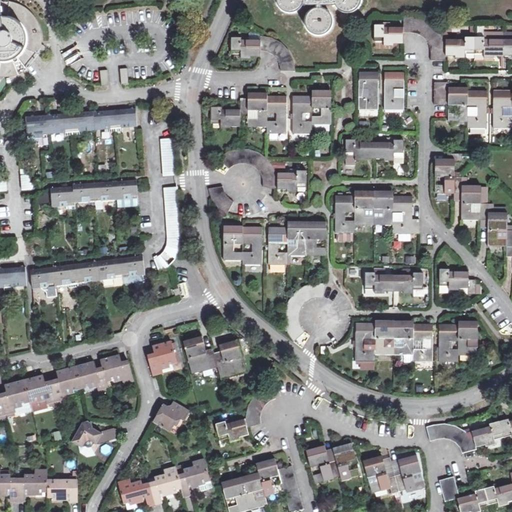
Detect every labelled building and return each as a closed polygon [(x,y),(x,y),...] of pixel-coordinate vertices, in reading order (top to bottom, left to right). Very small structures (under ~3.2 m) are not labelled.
[(0,78),(1,77),(3,78),(7,78),(9,78),(12,77),(15,77),(18,76),(21,75),(24,74),(26,72),(29,71),(31,69),(33,67),(35,65),(37,62),(39,60),(40,57),(42,54),(43,54),(44,54),(45,54),(45,53),(46,53),(46,52),(47,52),(47,51),(47,50),(47,49),(47,48),(46,48),(46,47),(46,46),(45,46),(44,45),(45,39),(45,36),(44,33),(44,30),(43,27),(42,24),(41,21),(39,19),(38,16),(36,14),(34,11),(31,9),(29,7),(26,6),(24,4),(20,2),(15,1),(13,0),(11,0),(8,0),(5,0),(0,1),(0,78)] [(306,5),(307,0),(277,0),(278,1),(279,4),(280,6),(281,8),(283,10),(285,11),(287,12),(289,12),(291,12),(294,12),(298,11),(300,9),(301,8),(303,7),(304,5),(306,5)] [(332,0),(333,5),(336,5),(336,6),(338,8),(339,9),(341,11),(342,11),(343,12),(344,13),(347,13),(348,13),(350,13),(351,13),(353,13),(354,12),(356,11),(357,11),(358,9),(360,7),(362,4),(362,3),(363,0),(362,0),(332,0)] [(322,8),(321,5),(315,5),(315,8),(312,9),(310,10),(309,12),(308,13),(307,14),(306,16),(305,19),(305,20),(305,24),(306,27),(307,29),(307,30),(309,32),(310,33),(312,34),(313,35),(316,36),(318,36),(321,36),(325,35),(326,34),(328,32),(330,30),(331,28),(332,26),(333,25),(333,23),(333,21),(332,18),(331,15),(330,13),(328,11),(327,10),(325,9),(322,8)] [(403,27),(403,31),(413,32),(417,33),(420,34),(422,35),(425,37),(427,28),(428,21),(422,18),(403,18),(403,27)] [(446,54),(446,41),(444,41),(441,30),(432,21),(428,21),(427,28),(425,37),(427,41),(428,43),(430,46),(430,59),(446,60),(446,54)] [(383,27),(383,24),(374,24),(374,41),(384,41),(383,45),(393,45),(393,44),(394,39),(397,38),(397,37),(403,37),(403,31),(403,27),(391,27),(383,27)] [(465,38),(456,37),(446,37),(446,41),(446,54),(455,54),(455,56),(465,56),(466,52),(474,52),(475,35),(465,35),(465,38)] [(495,38),(494,38),(484,38),(484,35),(475,35),(474,52),(484,53),(484,56),(494,57),(494,55),(503,55),(504,39),(495,38)] [(250,57),(250,55),(250,52),(255,52),(254,49),(260,49),(264,50),(267,51),(270,52),(273,54),(276,57),(278,60),(279,63),(280,64),(281,68),(281,70),(296,71),(294,59),(293,56),(292,54),(291,52),(289,50),(288,48),(286,46),(285,44),(283,43),(279,40),(273,38),(269,37),(261,36),(260,38),(240,39),(240,36),(231,37),(231,52),(241,52),(241,57),(250,57)] [(511,38),(504,39),(503,55),(511,55),(511,38)] [(120,71),(121,84),(128,84),(127,71),(120,71)] [(368,97),(360,97),(360,108),(378,108),(378,95),(378,93),(376,93),(376,89),(378,89),(378,72),(360,71),(360,88),(368,88),(368,97)] [(100,73),(101,86),(108,85),(107,72),(100,73)] [(385,93),(385,95),(385,108),(403,109),(404,97),(395,97),(395,89),(404,88),(404,72),(385,72),(385,89),(387,89),(387,93),(385,93)] [(449,102),(449,92),(449,86),(449,80),(435,79),(435,102),(449,102)] [(360,88),(360,97),(368,97),(368,88),(360,88)] [(467,119),(467,114),(467,106),(468,90),(462,89),(462,92),(449,92),(449,102),(448,103),(457,104),(456,111),(448,111),(448,119),(467,119)] [(467,114),(467,119),(467,126),(487,127),(487,110),(487,106),(487,90),(468,90),(467,106),(475,106),(475,115),(467,114)] [(511,90),(494,90),(494,107),(494,110),(494,127),(511,127),(511,115),(504,115),(504,106),(511,106),(511,90)] [(325,95),(313,95),(312,107),(321,107),(321,115),(312,115),(312,120),(312,123),(331,123),(331,92),(325,92),(325,95)] [(240,109),(241,114),(248,114),(248,109),(257,109),(257,117),(248,117),(248,125),(267,125),(267,120),(267,112),(267,95),(260,96),(260,98),(248,98),(241,98),(240,109)] [(287,95),(267,95),(267,112),(275,112),(275,120),(267,120),(267,125),(267,132),(286,133),(287,116),(287,95)] [(313,95),(293,95),(293,112),(295,112),(295,115),(293,115),(293,132),(308,132),(312,132),(312,123),(312,120),(304,120),(304,112),(312,112),(312,107),(313,95)] [(221,106),(211,106),(211,122),(221,122),(220,127),(230,128),(230,125),(240,125),(241,114),(240,109),(231,109),(221,108),(221,106)] [(136,107),(115,109),(117,124),(123,124),(124,126),(130,126),(138,125),(136,107)] [(96,129),(95,111),(95,109),(72,111),(73,127),(82,127),(82,130),(90,130),(96,129)] [(115,109),(95,111),(96,129),(104,129),(112,128),(112,125),(117,124),(115,109)] [(60,132),(67,131),(67,128),(73,127),(72,111),(50,113),(51,132),(60,132)] [(46,136),(46,133),(51,132),(50,113),(28,115),(29,134),(37,133),(37,136),(46,136)] [(112,128),(104,129),(104,132),(131,129),(130,126),(124,126),(123,124),(117,124),(112,125),(112,128)] [(90,133),(90,130),(82,130),(82,127),(73,127),(67,128),(67,131),(60,132),(60,135),(90,133)] [(164,175),(177,174),(175,137),(161,138),(164,175)] [(364,160),(365,158),(374,158),(384,158),(384,160),(393,159),(393,155),(403,156),(403,139),(393,139),(393,142),(384,142),(374,142),(365,141),(355,141),(355,139),(345,139),(345,155),(355,155),(355,160),(364,160)] [(263,184),(277,188),(286,187),(286,189),(296,189),(297,185),(306,185),(306,168),(296,168),(296,171),(287,171),(278,171),(277,178),(276,173),(276,170),(275,168),(274,165),(272,163),(271,160),(269,158),(267,156),(265,154),(263,153),(260,151),(258,150),(255,149),(253,148),(250,147),(245,146),(241,146),(238,146),(236,147),(233,148),(230,148),(228,149),(225,151),(223,152),(220,154),(218,156),(216,158),(215,160),(211,164),(224,171),(226,168),(227,167),(228,166),(230,165),(231,164),(233,163),(234,163),(236,162),(237,162),(239,161),(241,161),(242,161),(244,161),(246,162),(248,162),(249,162),(251,163),(254,165),(256,166),(257,167),(258,168),(259,170),(260,171),(261,172),(262,174),(262,175),(263,177),(263,178),(263,180),(263,182),(263,184)] [(447,162),(434,161),(434,173),(444,173),(443,181),(434,181),(434,190),(453,190),(454,190),(455,172),(455,159),(462,159),(462,153),(462,150),(447,150),(447,155),(447,162)] [(355,155),(345,155),(345,164),(355,164),(355,160),(355,155)] [(20,167),(35,165),(34,158),(20,159),(20,167)] [(36,181),(35,165),(20,167),(22,188),(34,187),(34,181),(36,181)] [(472,199),(480,199),(480,187),(468,187),(468,185),(461,184),(461,182),(461,176),(461,172),(455,172),(454,190),(460,190),(460,216),(480,216),(480,209),(472,209),(472,199)] [(136,177),(115,179),(116,197),(123,197),(131,196),(131,194),(137,193),(137,179),(136,179),(136,177)] [(101,199),(110,198),(116,197),(115,179),(93,181),(94,196),(101,196),(101,199)] [(72,185),(74,201),(80,200),(87,200),(87,197),(94,196),(93,181),(72,183),(72,185)] [(217,205),(226,211),(233,198),(230,197),(229,196),(228,195),(227,194),(226,193),(225,192),(224,191),(223,189),(223,188),(222,187),(222,184),(209,186),(211,197),(217,205)] [(67,205),(67,201),(74,201),(72,185),(50,187),(51,206),(59,206),(67,205)] [(165,251),(176,258),(181,244),(179,188),(165,189),(168,241),(168,242),(167,243),(167,245),(167,246),(167,247),(166,249),(165,251)] [(355,192),(356,194),(355,211),(355,219),(355,223),(373,223),(373,214),(366,214),(366,206),(374,206),(374,194),(361,194),(361,191),(355,192)] [(386,194),(374,194),(374,206),(382,206),(382,214),(373,214),(373,223),(392,223),(393,220),(392,211),(393,194),(393,192),(387,192),(386,194)] [(356,194),(336,194),(335,210),(338,210),(338,214),(335,214),(335,230),(354,231),(355,223),(355,219),(346,219),(346,210),(355,211),(356,194)] [(412,194),(393,194),(392,211),(401,211),(401,220),(393,220),(392,223),(392,231),(419,232),(419,216),(410,216),(410,213),(412,213),(412,194)] [(498,226),(506,226),(506,215),(497,215),(497,213),(487,212),(487,209),(487,199),(480,199),(480,209),(480,216),(487,217),(486,243),(506,243),(506,235),(498,235),(498,226)] [(74,208),(74,201),(67,201),(67,205),(59,206),(59,209),(74,208)] [(289,225),(288,236),(296,236),(295,244),(288,244),(288,249),(288,252),(307,252),(307,222),(300,221),(300,225),(289,225)] [(314,222),(307,222),(307,252),(325,253),(326,244),(317,244),(318,236),(326,236),(326,224),(314,224),(314,222)] [(243,229),(243,241),(250,241),(250,249),(243,249),(243,258),(243,261),(261,262),(262,244),(259,244),(260,241),(262,241),(262,224),(243,224),(243,229)] [(289,225),(269,225),(268,241),(271,241),(271,245),(268,244),(268,262),(270,262),(286,262),(288,262),(288,252),(288,249),(279,249),(279,241),(288,241),(288,236),(289,225)] [(243,258),(243,249),(235,249),(236,241),(243,241),(243,229),(230,229),(230,227),(224,227),(224,258),(243,258)] [(400,232),(400,240),(408,241),(409,233),(400,232)] [(171,265),(176,258),(165,251),(160,256),(155,258),(161,271),(171,265)] [(146,272),(145,260),(142,252),(122,255),(124,271),(131,270),(131,273),(140,272),(140,273),(146,272)] [(122,255),(99,259),(101,279),(109,278),(109,277),(116,276),(116,273),(124,271),(122,255)] [(101,279),(99,259),(76,263),(79,279),(86,278),(87,281),(94,280),(101,279)] [(76,263),(54,266),(57,283),(58,286),(65,285),(73,284),(72,280),(79,279),(76,263)] [(57,283),(54,266),(33,270),(35,289),(43,288),(51,287),(51,283),(57,283)] [(26,267),(15,268),(3,269),(4,285),(11,284),(12,287),(20,286),(27,286),(26,267)] [(468,286),(468,289),(468,292),(470,292),(475,292),(475,277),(468,277),(469,270),(468,270),(459,269),(456,269),(449,269),(449,267),(440,267),(439,283),(448,283),(448,288),(458,288),(458,286),(467,286),(468,286)] [(393,288),(394,272),(384,272),(375,272),(375,269),(365,269),(364,285),(374,285),(374,290),(383,290),(384,288),(393,288)] [(403,272),(394,272),(393,288),(403,288),(403,290),(412,291),(413,286),(422,287),(423,270),(413,269),(413,272),(403,272)] [(109,277),(109,278),(110,280),(140,276),(140,273),(140,272),(131,273),(131,270),(124,271),(116,273),(116,276),(109,277)] [(73,284),(65,285),(65,288),(94,283),(94,280),(87,281),(86,278),(79,279),(72,280),(73,284)] [(325,296),(326,281),(314,282),(306,284),(304,285),(296,291),(290,299),(287,307),(287,309),(286,320),(289,330),(295,338),(296,339),(305,330),(304,328),(304,327),(302,326),(302,324),(301,323),(300,322),(300,320),(300,319),(299,317),(299,316),(299,314),(299,313),(300,311),(300,310),(301,308),(301,307),(302,305),(303,304),(305,302),(308,300),(310,299),(312,298),(315,297),(317,296),(320,296),(325,296)] [(51,287),(43,288),(48,292),(49,297),(59,296),(58,286),(57,283),(51,283),(51,287)] [(375,321),(356,320),(356,338),(358,338),(358,342),(355,342),(355,357),(374,358),(374,351),(374,346),(366,346),(366,338),(374,338),(375,321)] [(382,321),(375,321),(374,338),(374,346),(374,351),(394,352),(394,342),(385,342),(386,335),(394,335),(394,323),(382,323),(382,321)] [(406,324),(394,323),(394,335),(402,335),(401,342),(394,342),(394,352),(404,352),(413,352),(413,347),(413,338),(413,321),(406,321),(406,324)] [(433,322),(413,321),(413,338),(421,339),(421,347),(413,347),(413,352),(413,358),(432,359),(432,347),(432,342),(430,342),(430,339),(432,338),(433,322)] [(459,322),(439,322),(438,339),(441,339),(441,342),(439,342),(439,358),(458,359),(458,352),(458,347),(450,347),(450,339),(458,339),(459,322)] [(464,322),(459,322),(458,339),(458,347),(458,352),(477,352),(477,344),(469,343),(469,336),(477,336),(478,324),(464,324),(464,322)] [(183,340),(185,345),(196,342),(196,340),(202,338),(202,335),(183,340)] [(192,373),(217,366),(220,379),(228,377),(225,369),(223,362),(222,357),(215,360),(213,352),(212,350),(206,352),(202,338),(196,340),(196,342),(185,345),(188,357),(197,355),(198,362),(190,365),(192,373)] [(219,344),(221,350),(222,357),(223,362),(233,359),(234,367),(225,369),(228,377),(246,372),(237,339),(219,344)] [(174,341),(171,342),(177,363),(172,364),(174,370),(181,368),(174,341)] [(177,363),(171,342),(153,347),(155,356),(148,357),(153,376),(163,373),(162,367),(172,364),(177,363)] [(221,350),(213,352),(215,360),(222,357),(221,350)] [(104,368),(107,381),(123,377),(124,382),(134,380),(129,363),(123,364),(121,355),(101,360),(104,368)] [(75,367),(81,387),(97,383),(98,389),(99,388),(109,386),(107,381),(104,368),(96,370),(94,362),(75,367)] [(52,381),(57,399),(67,396),(66,391),(81,387),(75,367),(57,371),(59,379),(52,381)] [(24,379),(30,400),(45,396),(47,401),(57,399),(52,381),(46,383),(44,375),(24,379)] [(15,404),(30,400),(24,379),(5,384),(7,392),(1,394),(5,412),(16,409),(17,409),(15,404)] [(239,438),(239,436),(248,433),(246,427),(259,423),(259,420),(259,418),(259,415),(260,413),(261,411),(264,406),(266,404),(268,401),(271,400),(274,398),(271,385),(259,390),(252,397),(247,407),(244,418),(225,423),(225,421),(216,423),(220,439),(229,436),(230,441),(239,438)] [(189,411),(174,402),(170,409),(163,405),(153,422),(170,431),(178,418),(183,421),(189,411)] [(474,447),(484,445),(484,447),(495,444),(494,440),(511,436),(511,439),(511,420),(507,422),(506,419),(489,424),(490,426),(470,432),(472,438),(470,439),(468,437),(466,434),(463,432),(461,430),(455,427),(450,425),(447,425),(443,424),(440,424),(437,425),(430,426),(426,427),(430,440),(433,439),(435,438),(439,438),(440,438),(442,438),(446,438),(448,439),(451,440),(452,441),(455,442),(457,444),(459,447),(460,448),(461,451),(462,453),(475,450),(474,447)] [(91,444),(118,437),(117,429),(113,427),(98,431),(88,425),(88,421),(82,423),(72,441),(80,447),(84,445),(87,448),(90,447),(91,444)] [(333,448),(333,451),(339,450),(340,452),(352,449),(351,443),(333,448)] [(333,451),(336,460),(328,462),(324,446),(319,447),(306,450),(311,467),(318,466),(320,472),(312,475),(315,483),(340,476),(341,481),(359,476),(357,468),(349,471),(347,463),(355,461),(352,449),(340,452),(339,450),(333,451)] [(378,483),(369,485),(371,494),(389,489),(387,478),(382,460),(381,456),(363,461),(367,478),(376,476),(378,483)] [(412,482),(404,485),(405,490),(406,493),(424,488),(416,456),(397,461),(401,474),(402,478),(411,475),(412,482)] [(256,463),(256,466),(263,464),(263,466),(276,463),(275,458),(256,463)] [(389,458),(382,460),(387,478),(393,476),(390,463),(389,458)] [(183,474),(178,475),(181,488),(183,496),(191,494),(188,482),(191,482),(192,487),(199,486),(198,483),(209,480),(203,459),(192,462),(192,467),(182,470),(183,474)] [(397,461),(390,463),(393,476),(401,474),(397,461)] [(283,491),(281,482),(272,484),(270,476),(279,474),(277,469),(276,463),(263,466),(263,464),(256,466),(258,471),(260,478),(263,488),(265,496),(283,491)] [(279,474),(281,482),(283,491),(289,511),(302,508),(291,465),(277,469),(279,474)] [(149,483),(155,503),(162,501),(159,490),(162,489),(163,495),(171,493),(170,491),(181,488),(178,475),(176,466),(164,469),(165,474),(155,477),(156,481),(149,483)] [(25,478),(18,478),(18,502),(25,502),(25,490),(28,490),(28,495),(37,495),(37,492),(47,492),(47,481),(47,471),(36,471),(36,475),(26,475),(25,478)] [(70,476),(70,481),(78,481),(78,471),(73,471),(73,476),(70,476)] [(258,471),(240,476),(241,480),(247,478),(248,481),(260,478),(258,471)] [(0,494),(8,494),(8,490),(12,490),(11,502),(18,502),(18,478),(9,478),(9,475),(0,474),(0,494)] [(405,490),(404,485),(402,478),(401,474),(393,476),(398,492),(405,490)] [(221,481),(223,488),(235,485),(235,481),(241,480),(240,476),(221,481)] [(387,478),(389,489),(390,494),(398,492),(393,476),(387,478)] [(236,504),(228,506),(229,511),(238,511),(249,509),(257,507),(268,504),(265,496),(255,499),(254,491),(263,488),(260,478),(248,481),(247,478),(241,480),(235,481),(235,485),(223,488),(226,499),(234,496),(236,504)] [(439,481),(444,502),(456,499),(458,499),(453,478),(439,481)] [(148,505),(155,503),(149,483),(143,484),(142,481),(131,484),(129,479),(118,482),(124,503),(135,500),(136,503),(143,501),(142,495),(145,494),(148,505)] [(198,483),(199,486),(200,491),(211,488),(209,480),(198,483)] [(78,481),(70,481),(47,481),(47,492),(47,496),(59,497),(59,499),(67,499),(67,496),(70,495),(70,501),(78,501),(78,481)] [(506,503),(511,501),(511,484),(502,487),(506,503)] [(506,503),(502,487),(493,490),(493,487),(484,490),(488,506),(497,504),(498,507),(507,506),(506,503)] [(488,506),(484,490),(474,492),(475,494),(466,497),(469,511),(479,511),(479,508),(488,506)] [(459,511),(469,511),(466,497),(458,499),(456,499),(459,511)]
